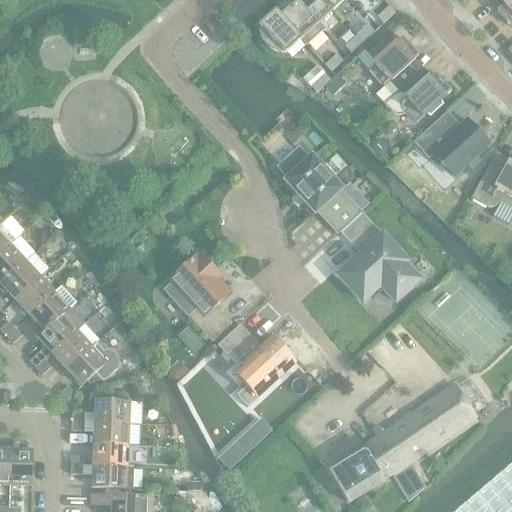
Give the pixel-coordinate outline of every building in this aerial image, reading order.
[(300,41),(306,47),(323,31),(317,25),(317,26),(293,0),(287,0),(275,12),(301,40),(300,41)] [(322,0),(293,0),(317,26),(317,25),(333,11),(322,0)] [(322,0),(333,11),(344,0),(322,0)] [(511,0),(502,0),(505,3),(496,12),(511,28),(511,0)] [(395,14),(383,1),(372,12),(383,24),(395,14)] [(275,12),(258,27),(259,35),(263,43),(268,50),(276,54),(285,55),(300,41),(301,40),(275,12)] [(368,26),(356,37),(363,43),(374,33),(368,26)] [(351,54),(363,43),(356,37),(345,47),(351,54)] [(384,40),(368,55),(376,64),(368,71),(383,88),(390,82),(398,91),(418,73),(409,64),(418,56),(402,39),(392,49),(389,45),(384,40)] [(324,66),(331,73),(343,62),(336,55),(324,66)] [(317,67),(303,79),(310,87),(324,74),(317,67)] [(398,91),(383,105),(391,113),(396,116),(401,116),(407,113),(416,123),(426,114),(430,118),(444,105),(440,101),(451,92),(435,74),(426,83),(418,73),(398,91)] [(310,87),(316,94),(330,81),(324,74),(310,87)] [(338,76),(326,87),(334,96),(346,85),(338,76)] [(414,143),(429,159),(433,155),(453,177),(488,146),(489,146),(483,139),(483,134),(477,128),(472,128),(466,121),(466,122),(458,130),(445,115),(414,143)] [(371,149),(378,155),(383,155),(386,152),(386,147),(380,140),(374,140),(371,144),(371,149)] [(315,215),(317,213),(337,235),(360,213),(340,191),(341,190),(311,158),(285,182),(315,215)] [(470,200),(484,208),(490,209),(496,207),(499,203),(511,210),(511,208),(511,160),(508,168),(494,161),(494,160),(493,159),(470,200)] [(340,234),(341,235),(343,233),(362,254),(337,277),(362,303),(380,286),(396,304),(419,283),(403,265),(406,263),(361,214),(340,234)] [(0,256),(16,242),(1,226),(0,226),(0,256)] [(26,262),(12,246),(16,242),(0,256),(0,284),(1,285),(26,262)] [(170,286),(163,291),(188,318),(211,343),(231,324),(215,307),(229,295),(215,280),(219,276),(201,257),(197,261),(195,258),(171,280),(173,283),(171,285),(170,286)] [(1,285),(16,301),(41,278),(26,262),(1,285)] [(16,301),(30,317),(56,294),(41,278),(16,301)] [(63,316),(70,310),(76,304),(62,288),(56,294),(30,317),(44,332),(63,315),(63,316)] [(37,338),(46,347),(29,362),(36,370),(45,362),(45,361),(52,354),(53,355),(78,332),(63,316),(63,315),(44,332),(37,338)] [(0,331),(0,332),(6,339),(15,331),(9,324),(0,331)] [(217,346),(227,356),(230,352),(241,365),(232,373),(245,388),(235,396),(247,409),(294,365),(291,361),(294,359),(276,339),(273,342),(270,338),(259,348),(239,326),(217,346)] [(188,328),(178,337),(195,355),(204,346),(188,328)] [(21,338),(15,331),(6,339),(13,346),(21,338)] [(53,355),(67,370),(92,347),(78,332),(53,355)] [(67,370),(81,386),(95,374),(101,381),(107,379),(119,367),(122,363),(122,357),(119,352),(115,349),(109,349),(104,352),(97,344),(92,348),(92,347),(67,370)] [(167,371),(172,376),(179,383),(189,373),(178,361),(169,370),(167,371)] [(36,370),(42,375),(51,367),(45,362),(36,370)] [(144,381),(134,386),(140,400),(150,395),(144,381)] [(358,444),(324,466),(334,481),(350,504),(384,481),(392,476),(410,464),(476,419),(473,414),(487,405),(471,382),(457,391),(455,387),(362,446),(358,444)] [(72,392),(65,385),(56,393),(63,400),(72,392)] [(95,401),(94,423),(128,424),(147,425),(147,405),(145,402),(95,401)] [(72,414),(72,422),(83,423),(84,414),(72,414)] [(273,432),(260,419),(239,439),(252,452),(273,432)] [(83,432),(83,423),(72,422),(71,432),(83,432)] [(94,423),(93,445),(127,446),(128,424),(94,423)] [(239,440),(218,460),(229,472),(250,452),(239,440)] [(93,445),(92,466),(126,468),(126,467),(127,446),(93,445)] [(0,484),(8,485),(9,451),(0,450),(0,484)] [(8,485),(32,486),(33,452),(9,451),(8,485)] [(82,457),(70,456),(70,465),(82,466),(82,457)] [(410,464),(392,476),(408,504),(425,489),(410,464)] [(81,476),(82,466),(70,465),(69,475),(81,476)] [(511,511),(511,465),(456,511),(511,511)] [(133,468),(126,467),(126,468),(92,466),(91,488),(132,490),(133,468)] [(186,493),(200,493),(201,484),(186,484),(186,493)] [(111,506),(110,511),(151,511),(152,498),(91,495),(91,506),(111,506)]
